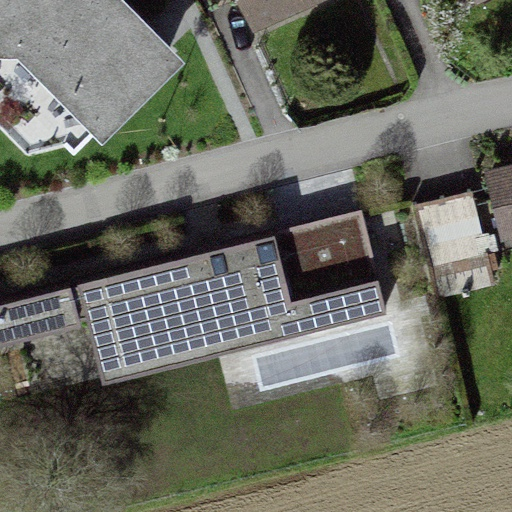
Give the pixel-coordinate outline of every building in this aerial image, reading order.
[(75,145),(169,51),(117,0),(0,0),(0,79),(5,74),(75,145)] [(310,0),(241,0),(253,26),(310,0)] [(501,234),(511,231),(511,157),(485,164),(501,234)] [(471,185),(409,200),(432,296),(495,281),(471,185)] [(387,304),(362,202),(0,290),(0,335),(87,314),(101,374),(387,304)]
